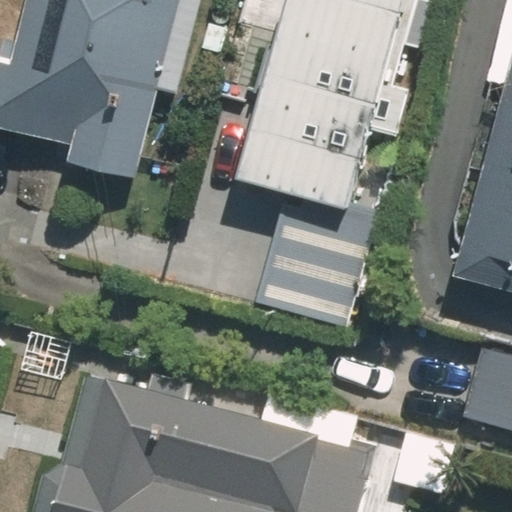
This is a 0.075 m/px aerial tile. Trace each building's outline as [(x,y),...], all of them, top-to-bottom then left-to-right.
[(0,126),(154,166),(197,0),(29,0),(0,113),(0,126)] [(373,216),(429,0),(297,0),(249,183),(373,216)] [(511,103),(469,274),(511,285),(511,103)] [(511,344),(486,338),(466,416),(511,427),(511,344)] [(362,511),(381,444),(102,372),(64,511),(362,511)] [(464,439),(418,427),(405,479),(450,491),(464,439)]
